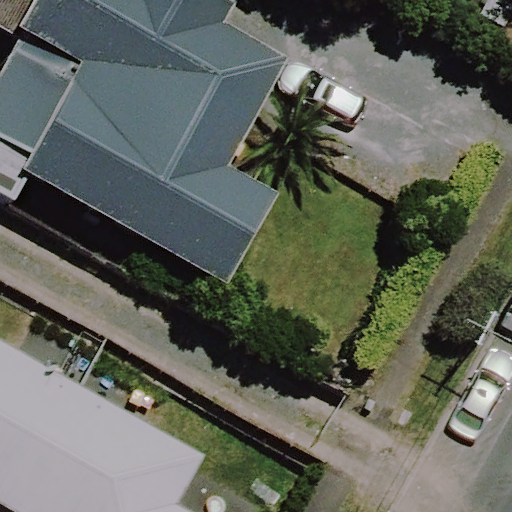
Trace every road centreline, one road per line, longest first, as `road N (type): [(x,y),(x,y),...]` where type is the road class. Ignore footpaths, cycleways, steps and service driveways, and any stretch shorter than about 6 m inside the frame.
road 1 (unknown): [(407,511),(0,286)]
road 2 (unknown): [(511,79),(355,0)]
